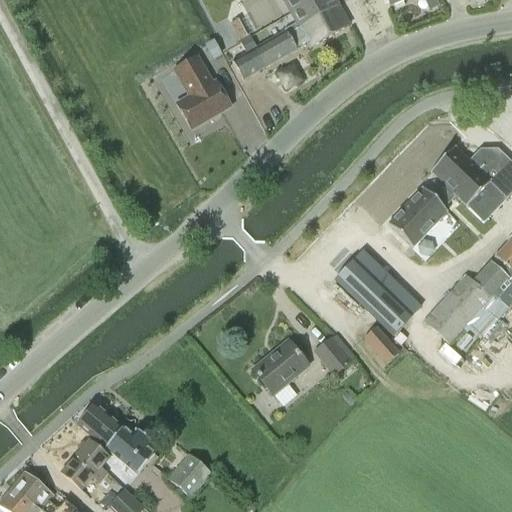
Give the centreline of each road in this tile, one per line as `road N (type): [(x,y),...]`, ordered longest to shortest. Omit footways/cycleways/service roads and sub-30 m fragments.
road 1 (tertiary): [(213,215),(318,110),(381,61),(416,44),(511,21)]
road 2 (tertiary): [(0,396),(213,215)]
road 3 (track): [(511,382),(430,395),(396,391),(354,348)]
